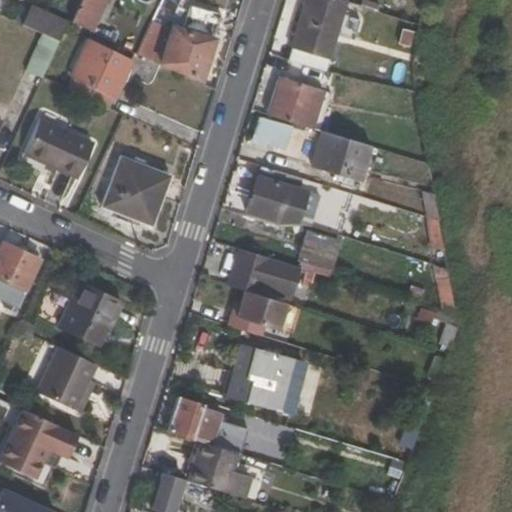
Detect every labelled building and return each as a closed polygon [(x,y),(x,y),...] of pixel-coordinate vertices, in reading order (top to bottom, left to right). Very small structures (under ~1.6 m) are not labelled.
[(91,33),(105,0),(76,0),(66,22),(91,33)] [(172,13),(178,0),(160,0),(157,6),(172,13)] [(304,0),(287,60),(323,72),(344,2),(338,0),(304,0)] [(66,22),(30,6),(21,24),(41,33),(58,40),(66,22)] [(171,28),(159,65),(198,83),(219,17),(191,8),(184,31),(171,28)] [(166,25),(151,19),(135,54),(154,63),(166,25)] [(42,76),(58,40),(41,33),(24,71),(40,78),(42,76)] [(87,41),(65,88),(108,108),(129,60),(87,41)] [(323,91),(277,76),(265,114),(312,129),(323,91)] [(22,154),(75,179),(91,144),(38,119),(22,154)] [(351,176),(359,178),(369,146),(321,132),(311,164),(329,170),(351,176)] [(101,206),(150,225),(167,176),(119,157),(101,206)] [(305,192),(285,185),(288,175),(259,166),(246,209),(281,222),(295,221),(305,192)] [(328,177),(348,183),(351,176),(329,170),(328,177)] [(431,194),(420,192),(424,215),(435,219),(431,194)] [(424,215),(429,247),(442,251),(435,219),(424,215)] [(299,259),(327,269),(335,242),(307,233),(299,259)] [(0,242),(0,278),(5,281),(0,293),(0,297),(17,305),(38,261),(0,243),(0,242)] [(289,298),(299,268),(236,249),(227,279),(262,290),(289,298)] [(243,290),(261,295),(262,290),(227,279),(225,285),(243,290)] [(435,281),(440,309),(453,307),(448,279),(435,281)] [(108,332),(121,303),(77,283),(58,325),(97,344),(103,330),(108,332)] [(234,317),(229,315),(226,326),(261,337),(265,327),(278,331),(286,304),(261,295),(243,290),(239,303),(234,317)] [(239,303),(233,301),(229,315),(234,317),(239,303)] [(31,335),(34,327),(19,320),(16,327),(31,335)] [(445,324),(438,344),(448,348),(455,327),(445,324)] [(35,392),(73,410),(93,364),(56,346),(35,392)] [(248,400),(275,407),(289,362),(254,352),(248,376),(255,377),(248,400)] [(433,355),(425,377),(436,381),(444,360),(433,355)] [(201,405),(177,398),(167,432),(200,443),(228,451),(231,438),(214,433),(219,414),(201,409),(201,405)] [(49,450),(55,453),(66,430),(32,415),(18,408),(0,449),(0,462),(25,474),(33,457),(38,445),(49,450)] [(406,421),(399,444),(412,448),(420,426),(406,421)] [(63,457),(74,433),(66,430),(55,453),(63,457)] [(234,453),(228,451),(200,443),(188,482),(241,498),(248,477),(228,471),(234,453)] [(33,457),(44,462),(49,450),(38,445),(33,457)] [(150,508),(162,511),(170,511),(180,479),(161,473),(150,508)]
